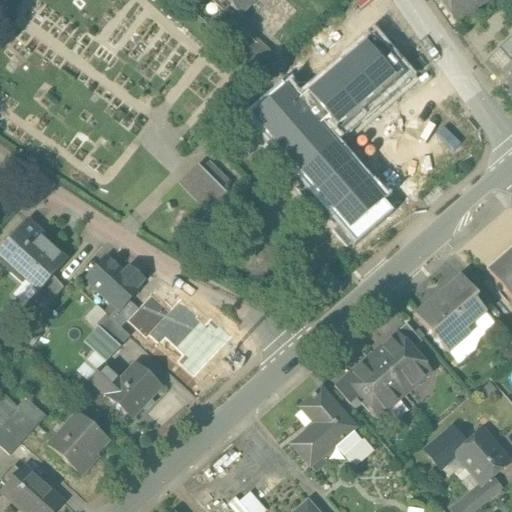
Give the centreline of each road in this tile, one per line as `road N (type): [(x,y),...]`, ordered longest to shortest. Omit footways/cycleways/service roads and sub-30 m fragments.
road 1 (residential): [(308,350),(0,155)]
road 2 (tertiary): [(308,350),(511,171)]
road 3 (tertiary): [(124,511),(308,350)]
road 4 (residential): [(407,0),(511,143)]
